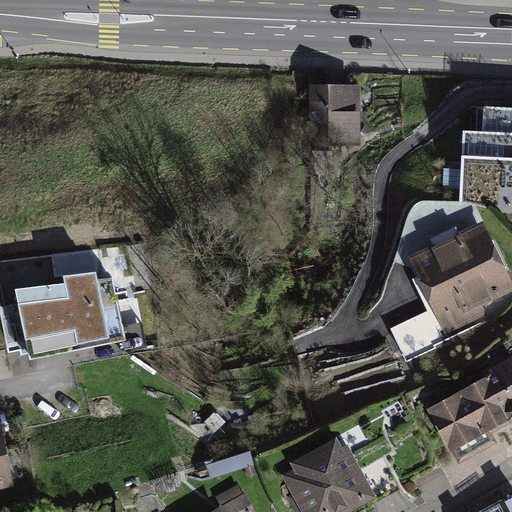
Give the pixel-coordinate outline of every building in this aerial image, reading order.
[(360,80),(308,79),(308,137),(359,138),(360,80)] [(511,103),(484,102),(483,126),(463,125),(460,195),(511,197),(511,103)] [(511,287),(482,222),(411,255),(446,332),(490,312),(486,304),(511,291),(511,287)] [(109,333),(97,264),(65,270),(66,276),(15,285),(26,347),(109,333)] [(403,349),(439,333),(428,308),(391,324),(403,349)] [(511,354),(424,400),(450,449),(511,416),(511,354)] [(0,482),(11,480),(0,424),(0,482)] [(284,470),(306,511),(351,511),(376,499),(343,438),(284,470)] [(511,511),(511,494),(479,511),(511,511)]
